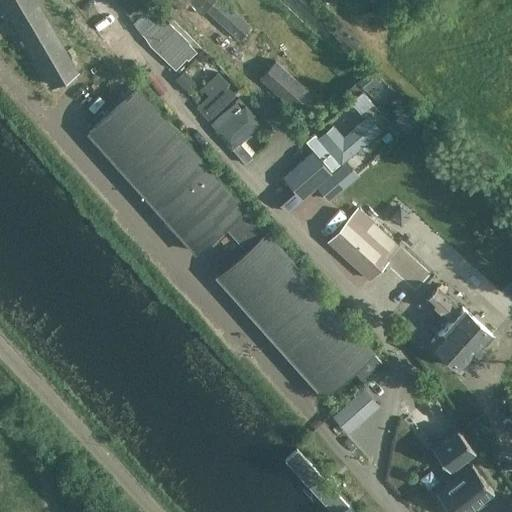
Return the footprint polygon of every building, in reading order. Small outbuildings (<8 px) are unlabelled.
[(36,0),(0,0),(50,85),(77,69),(36,0)] [(252,25),(223,0),(169,0),(181,11),(189,2),(201,15),(206,9),(239,39),(252,25)] [(196,50),(161,14),(141,35),(174,69),(185,57),(187,59),(196,50)] [(276,58),(258,77),(297,115),(315,96),(276,58)] [(202,109),(210,117),(235,93),(217,71),(201,87),(213,98),(202,109)] [(266,230),(245,206),(137,86),(89,129),(196,249),(224,224),(246,248),(218,273),(325,392),(352,368),(361,377),(381,359),(373,349),(266,230)] [(235,100),(210,122),(233,149),(262,123),(244,102),(240,106),(235,100)] [(333,124),(318,137),(343,164),(381,130),(369,115),(343,134),(333,124)] [(326,172),(308,155),(291,169),(301,178),(293,186),(301,194),(326,172)] [(359,206),(327,240),(370,279),(384,262),(413,287),(429,270),(359,206)] [(423,299),(446,320),(427,341),(458,369),(491,333),(460,305),(456,309),(432,288),(423,299)] [(366,385),(334,413),(350,432),(382,403),(366,385)] [(459,464),(473,452),(474,452),(480,460),(481,459),(432,396),(431,397),(456,429),(433,447),(408,415),(407,416),(450,471),(451,470),(461,476),(468,470),(459,464)] [(354,511),(291,439),(267,462),(312,511),(354,511)] [(455,511),(471,511),(498,491),(476,464),(468,470),(461,476),(440,492),(455,511)]
